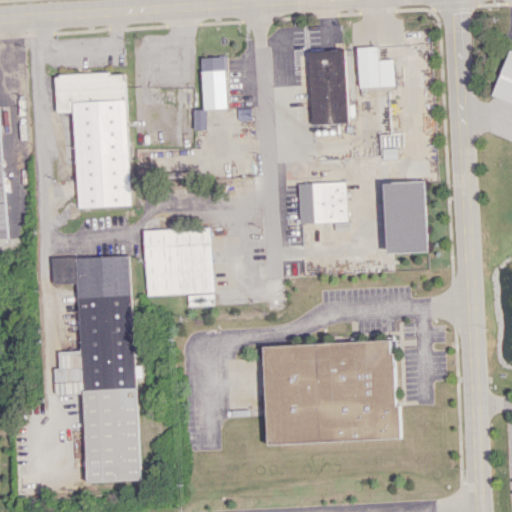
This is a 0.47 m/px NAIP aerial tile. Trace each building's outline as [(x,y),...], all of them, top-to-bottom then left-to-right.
[(395,85),(394,59),(378,59),(378,46),(358,47),(360,86),(395,85)] [(348,123),(346,49),(310,50),(312,124),(348,123)] [(511,54),(507,53),(493,97),(511,103),(511,54)] [(203,109),(227,108),(225,56),(202,57),(203,109)] [(125,72),(55,74),(57,112),(74,111),(78,207),(131,205),(125,72)] [(207,129),(207,109),(194,109),(194,129),(207,129)] [(386,182),(388,253),(427,251),(425,180),(386,182)] [(301,223),(335,221),(336,229),(349,228),(347,181),(299,183),(301,223)] [(147,295),(214,292),(211,227),(145,230),(147,295)] [(87,482),(139,480),(131,254),(52,257),(53,283),(78,282),(80,350),(55,351),(57,394),(84,393),(87,482)] [(214,304),(214,294),(189,294),(189,304),(214,304)] [(264,345),(268,444),(399,438),(395,340),(264,345)]
